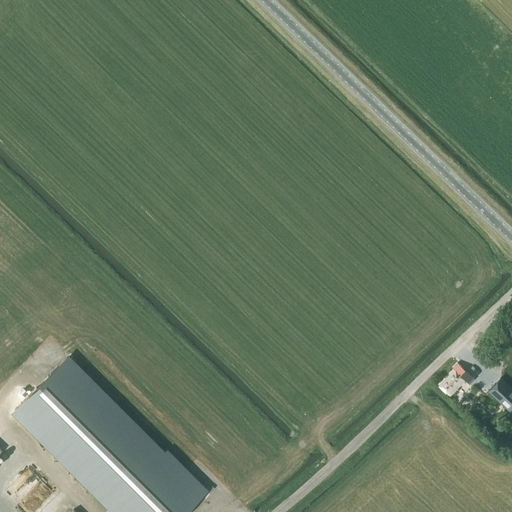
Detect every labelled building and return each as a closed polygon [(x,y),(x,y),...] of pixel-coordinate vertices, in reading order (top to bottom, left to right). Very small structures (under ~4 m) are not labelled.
[(511,342),(511,328),(502,338),(509,345),(511,342)] [(486,348),(477,357),(491,371),(500,362),(486,348)] [(67,358),(15,410),(110,506),(108,508),(111,511),(184,511),(206,491),(166,451),(163,453),(149,439),(67,358)] [(450,394),(465,379),(470,383),(474,378),(458,362),(453,367),(455,369),(440,385),(450,394)] [(511,387),(501,377),(488,391),(511,412),(511,387)]
